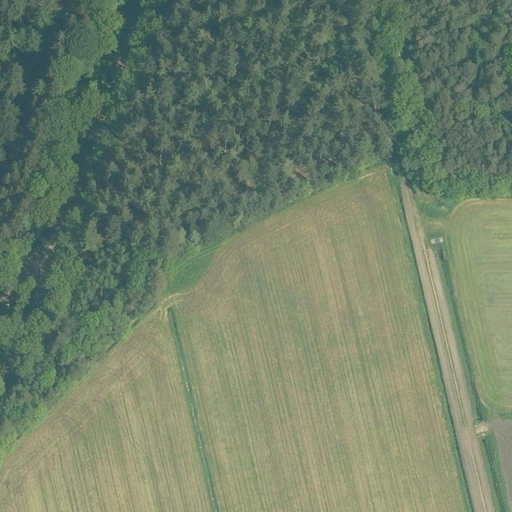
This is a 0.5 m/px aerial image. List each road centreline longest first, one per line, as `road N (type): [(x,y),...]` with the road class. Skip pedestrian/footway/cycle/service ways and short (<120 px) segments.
road 1 (track): [(367,0),(486,511)]
road 2 (tertiary): [(31,269),(73,201),(146,0)]
road 3 (track): [(0,165),(61,0)]
road 4 (unclassified): [(0,399),(38,293),(31,269)]
